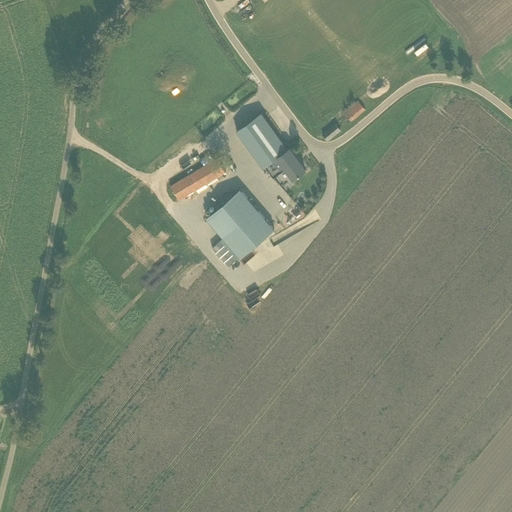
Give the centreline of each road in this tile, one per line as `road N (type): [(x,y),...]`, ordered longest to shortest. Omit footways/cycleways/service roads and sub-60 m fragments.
road 1 (unclassified): [(0,495),(71,135),(75,71),(126,0)]
road 2 (unclassified): [(511,117),(467,84),(415,78),(340,142),(310,140),(211,0)]
